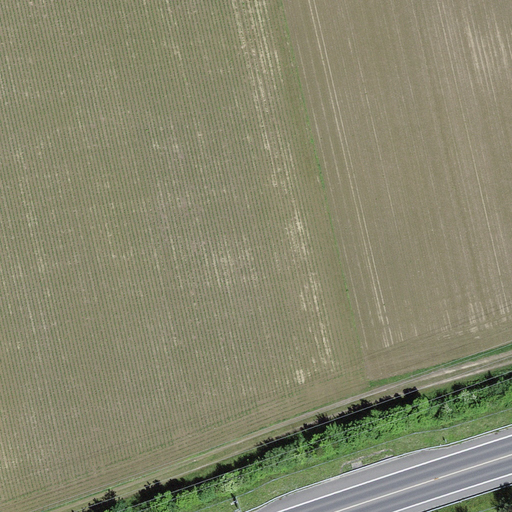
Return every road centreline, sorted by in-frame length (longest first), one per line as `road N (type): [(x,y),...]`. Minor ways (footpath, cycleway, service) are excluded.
road 1 (track): [(68,511),(347,408),(511,357)]
road 2 (trunk): [(342,511),(511,457)]
